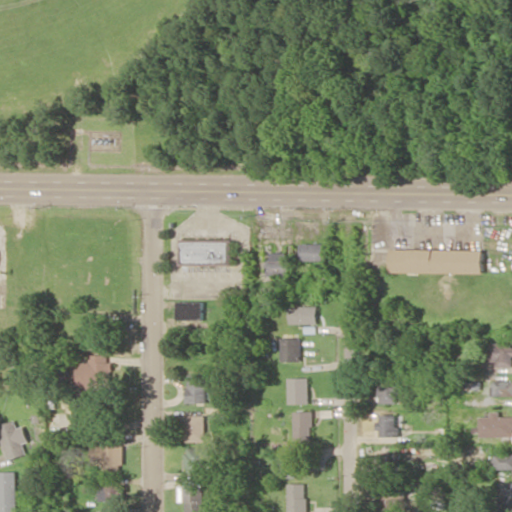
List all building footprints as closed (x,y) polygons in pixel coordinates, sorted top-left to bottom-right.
[(233,241),(182,241),(182,264),(233,265),(233,241)] [(302,260),(327,260),(326,242),(301,243),(302,260)] [(485,273),(485,249),(393,248),(393,271),(485,273)] [(269,251),(268,275),(289,276),(290,252),(269,251)] [(205,301),(179,301),(179,319),(204,319),(205,301)] [(319,323),(319,306),(291,305),(291,323),(319,323)] [(282,360),(302,360),(302,337),(282,337),(282,360)] [(511,341),(490,341),(490,361),(497,361),(497,365),(511,365),(511,341)] [(92,361),(80,361),(80,387),(114,387),(115,354),(93,354),(92,361)] [(208,374),(188,373),(188,402),(208,402),(208,374)] [(289,377),(290,403),(311,403),(310,377),(289,377)] [(380,403),(402,402),(401,379),(379,380),(380,403)] [(511,395),(511,379),(492,380),(492,395),(511,395)] [(314,410),(295,411),(295,439),(315,438),(314,410)] [(511,435),(511,415),(501,416),(501,411),(481,411),(482,436),(511,435)] [(207,441),(207,414),(182,414),(182,425),(185,425),(185,441),(207,441)] [(404,426),(399,426),(400,414),(381,414),(380,442),(404,443),(404,426)] [(25,442),(31,441),(26,425),(19,427),(17,420),(0,424),(9,459),(28,454),(25,442)] [(94,440),(94,463),(115,462),(115,439),(94,440)] [(208,447),(187,447),(187,473),(208,473),(208,447)] [(400,452),(375,453),(376,471),(401,470),(400,452)] [(511,452),(495,453),(495,469),(511,469),(511,452)] [(276,454),(277,477),(297,477),(297,453),(276,454)] [(0,511),(18,511),(18,471),(0,471),(0,511)] [(511,511),(511,481),(499,482),(499,511),(511,511)] [(289,483),(290,511),(308,511),(308,483),(289,483)] [(101,500),(123,501),(123,484),(101,484),(101,500)] [(204,511),(206,485),(186,485),(185,511),(204,511)]
